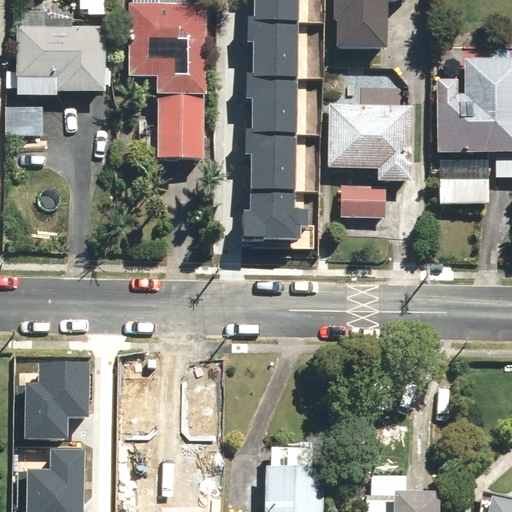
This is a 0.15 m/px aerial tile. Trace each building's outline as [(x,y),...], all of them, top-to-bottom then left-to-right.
[(106,0),(86,0),(86,19),(106,20),(106,0)] [(297,0),(254,0),(254,17),(297,18),(297,0)] [(387,51),(387,2),(400,0),(334,0),(335,51),(387,51)] [(154,163),(202,164),(205,9),(129,7),(127,81),(155,81),(154,163)] [(254,17),(248,17),(247,42),(254,42),(253,73),(296,74),(297,18),(254,17)] [(106,31),(16,30),(15,95),(105,96),(106,31)] [(440,159),(511,158),(511,63),(438,65),(440,159)] [(253,73),(247,73),(246,98),(253,98),(252,129),(295,129),(296,74),(253,73)] [(411,109),(326,105),(322,175),(407,179),(411,109)] [(46,111),(12,110),(11,139),(45,140),(46,111)] [(252,129),(245,129),(245,152),(252,152),(251,190),(294,190),(295,129),(252,129)] [(377,190),(339,189),(338,222),(386,223),(387,199),(376,199),(377,190)] [(294,190),(251,190),(251,212),(244,212),(243,239),(300,240),(300,224),(308,225),(308,210),(294,209),(294,190)] [(87,416),(88,362),(41,361),(40,383),(26,383),(26,438),(67,439),(67,416),(87,416)] [(200,441),(126,436),(123,488),(220,494),(223,450),(200,448),(200,441)] [(82,511),(84,450),(53,450),(52,471),(28,471),(27,511),(82,511)] [(319,511),(321,474),(267,472),(265,511),(319,511)] [(391,499),(390,511),(437,511),(438,499),(391,499)]
